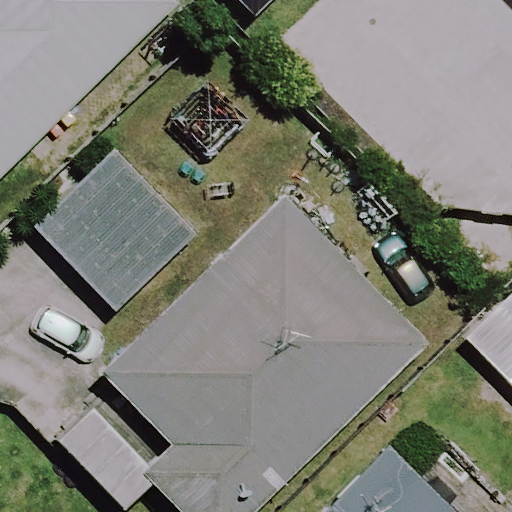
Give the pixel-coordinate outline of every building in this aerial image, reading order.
[(0,0),(0,171),(78,96),(161,17),(144,0),(0,0)] [(511,0),(394,0),(467,58),(511,0)] [(181,245),(97,160),(20,236),(104,321),(181,245)] [(246,511),(410,349),(269,207),(94,381),(161,448),(129,480),(161,511),(246,511)] [(511,298),(457,349),(511,408),(511,298)] [(511,511),(511,510),(510,511),(427,511),(373,458),(320,511),(511,511)]
